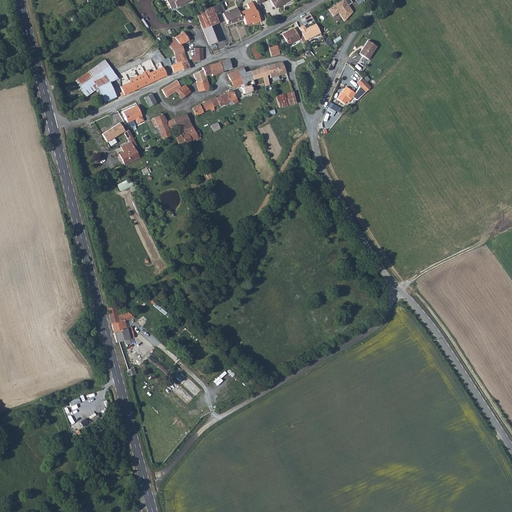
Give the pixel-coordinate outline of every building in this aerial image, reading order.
[(164,0),(170,10),(174,8),(175,9),(190,0),(164,0)] [(343,0),(342,0),(328,9),(332,15),(337,12),(343,20),(351,12),(347,5),(351,2),(349,0),(344,0),(343,0)] [(196,13),(200,24),(203,30),(210,28),(218,24),(215,15),(220,13),(220,12),(224,10),(222,2),(196,13)] [(253,25),(255,24),(261,22),(252,3),(245,6),(247,10),(244,12),(249,23),(251,27),(253,25)] [(240,19),(242,18),(240,13),(238,14),(235,9),(222,14),(227,25),(240,20),(240,19)] [(244,12),(240,13),(245,25),(249,23),(244,12)] [(305,29),(303,25),(298,27),(305,39),(319,32),(314,24),(305,29)] [(210,28),(203,30),(209,47),(216,44),(210,28)] [(298,39),(293,28),(282,34),(288,44),(298,39)] [(183,33),(174,37),(179,45),(182,44),(187,41),(189,44),(194,41),(192,38),(190,37),(186,37),(183,33)] [(171,49),(174,57),(183,53),(180,47),(179,45),(174,37),(167,43),(171,49)] [(367,41),(359,54),(367,59),(376,47),(367,41)] [(268,49),(271,58),(279,55),(276,46),(268,49)] [(250,49),(255,59),(259,57),(255,47),(250,49)] [(193,64),(203,60),(202,49),(194,49),(194,56),(191,57),(193,64)] [(183,53),(174,57),(175,64),(186,61),(183,53)] [(96,88),(100,86),(108,83),(119,79),(108,67),(103,60),(73,82),(81,93),(94,85),(96,88)] [(219,63),(221,71),(231,69),(228,61),(219,63)] [(170,66),(173,73),(182,69),(183,71),(189,69),(186,62),(170,66)] [(221,73),(221,71),(219,63),(208,66),(211,75),(212,76),(221,73)] [(270,77),(286,74),(282,63),(281,63),(267,67),(269,74),(270,77)] [(161,66),(144,74),(145,76),(162,69),(161,66)] [(205,77),(211,75),(208,66),(202,68),(202,71),(193,75),(194,80),(196,80),(196,84),(206,81),(205,77)] [(269,74),(267,67),(261,69),(265,85),(269,84),(266,75),(269,74)] [(129,82),(133,91),(168,75),(166,71),(164,72),(162,69),(145,76),(144,74),(143,72),(127,80),(129,82)] [(253,79),(251,73),(246,74),(244,69),(238,71),(243,85),(246,83),(246,82),(253,79)] [(265,85),(261,69),(251,73),(253,79),(255,85),(259,84),(260,87),(265,85)] [(243,85),(238,71),(228,75),(234,88),(237,87),(243,85)] [(356,82),(366,90),(371,86),(361,77),(356,82)] [(179,88),(180,87),(177,82),(176,81),(161,90),(165,98),(176,91),(179,88)] [(199,93),(209,89),(206,81),(196,84),(199,93)] [(122,92),(124,95),(133,91),(129,82),(120,86),(122,92)] [(243,85),(237,87),(240,95),(251,91),(254,89),(252,82),(243,85)] [(96,88),(103,103),(115,98),(108,83),(100,86),(96,88)] [(190,93),(184,85),(180,87),(179,88),(184,96),(185,97),(190,93)] [(346,88),(353,93),(355,91),(349,85),(346,88)] [(355,95),(353,93),(346,88),(346,87),(336,98),(343,103),(345,101),(347,103),(355,95)] [(181,98),(184,96),(179,88),(176,91),(181,98)] [(293,90),(275,95),(279,107),(297,102),(293,90)] [(232,100),(236,99),(232,91),(226,93),(230,101),(232,100)] [(233,103),(232,100),(230,101),(226,93),(216,98),(215,97),(209,100),(213,107),(219,104),(219,106),(228,102),(229,105),(231,104),(233,103)] [(144,98),(148,107),(155,103),(151,94),(144,98)] [(213,107),(209,100),(192,108),(195,116),(210,108),(212,113),(215,112),(213,107)] [(127,123),(141,117),(136,107),(123,113),(127,123)] [(183,124),(189,121),(186,114),(180,117),(183,124)] [(155,128),(158,127),(165,123),(162,116),(154,119),(151,120),(153,123),(156,122),(156,124),(154,125),(155,128)] [(176,127),(183,124),(180,117),(173,120),(176,127)] [(169,130),(176,127),(173,120),(165,123),(169,130)] [(185,143),(191,140),(188,135),(195,132),(193,126),(189,121),(183,124),(176,127),(178,132),(180,135),(176,137),(179,145),(182,144),(183,146),(186,145),(185,143)] [(158,127),(163,139),(171,136),(168,130),(169,130),(165,123),(158,127)] [(211,126),(214,131),(220,129),(217,123),(211,126)] [(117,125),(99,135),(104,143),(122,133),(117,125)] [(188,135),(191,140),(196,138),(197,140),(200,138),(199,136),(201,136),(198,130),(195,132),(188,135)] [(132,138),(128,132),(124,135),(127,140),(132,138)] [(135,159),(130,149),(128,144),(118,148),(121,153),(116,155),(120,166),(135,159)] [(130,186),(133,192),(137,190),(131,177),(117,183),(121,191),(130,186)] [(116,316),(119,315),(116,305),(111,306),(106,307),(109,315),(115,313),(116,316)] [(124,321),(134,319),(128,313),(119,315),(116,316),(115,313),(109,315),(116,342),(129,339),(124,321)] [(166,384),(188,403),(201,388),(179,369),(166,384)] [(70,409),(65,411),(69,419),(74,417),(70,409)]
